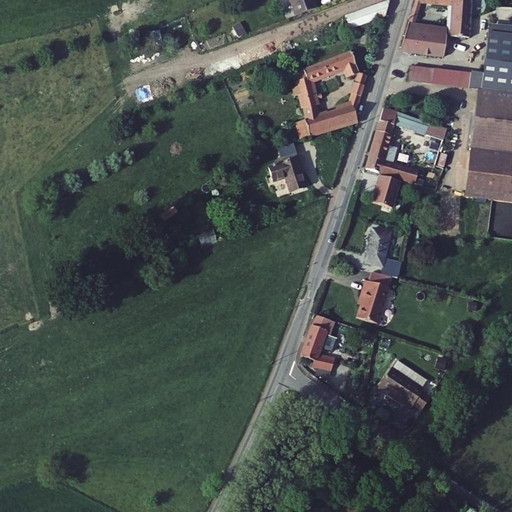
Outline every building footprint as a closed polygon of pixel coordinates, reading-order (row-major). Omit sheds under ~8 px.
[(295,0),(299,9),(318,1),(317,0),(295,0)] [(377,0),(345,12),(350,25),(385,12),(388,0),(377,0)] [(415,0),(415,3),(419,4),(420,0),(451,0),(452,0),(450,33),(468,34),(471,0),(415,0)] [(417,13),(412,10),(401,44),(408,45),(445,51),(449,25),(415,19),(417,13)] [(488,28),(486,40),(511,42),(511,20),(497,19),(495,29),(488,28)] [(471,67),(471,70),(511,74),(511,42),(486,40),(483,69),(471,67)] [(297,76),(304,104),(319,99),(313,77),(317,76),(316,73),(344,63),(348,71),(358,68),(355,77),(366,80),(369,70),(359,67),(352,47),(298,66),(300,72),(307,70),(307,72),(297,76)] [(433,64),(412,62),(410,75),(431,77),(433,64)] [(433,64),(431,77),(469,82),(471,70),(433,64)] [(511,74),(471,70),(469,82),(478,84),(471,141),(511,146),(511,74)] [(355,77),(352,87),(363,90),(366,80),(355,77)] [(306,114),(311,130),(359,116),(357,107),(363,90),(352,87),(349,101),(322,109),(306,114)] [(304,104),(306,114),(322,109),(319,99),(304,104)] [(385,101),(381,115),(395,120),(398,110),(399,107),(385,101)] [(447,122),(399,107),(398,110),(428,120),(425,127),(444,133),(447,122)] [(298,116),(302,132),(311,130),(306,114),(298,116)] [(381,115),(378,126),(392,130),(395,120),(381,115)] [(378,126),(367,162),(415,176),(418,165),(393,158),(385,155),(392,130),(378,126)] [(511,146),(471,141),(465,191),(511,197),(511,146)] [(283,173),(288,187),(303,183),(298,170),(296,164),(300,162),(297,153),(267,162),(272,177),(283,173)] [(399,175),(378,168),(375,178),(376,178),(371,195),(390,201),(399,175)] [(357,203),(355,210),(363,212),(365,205),(357,203)] [(373,220),(364,255),(381,259),(380,267),(392,270),(397,271),(401,255),(384,251),(390,225),(373,220)] [(366,286),(357,312),(379,319),(391,283),(388,282),(392,270),(380,267),(373,265),(369,276),(367,275),(363,285),(366,286)] [(315,353),(314,359),(334,365),(337,354),(322,349),(329,323),(333,325),(336,315),(319,310),(316,319),(315,318),(305,350),(315,353)] [(394,365),(393,364),(382,383),(390,388),(389,390),(414,405),(427,384),(425,383),(409,373),(412,367),(411,364),(398,357),(394,365)] [(445,372),(449,360),(437,357),(434,369),(445,372)] [(429,375),(411,364),(412,367),(409,373),(425,383),(429,375)]
